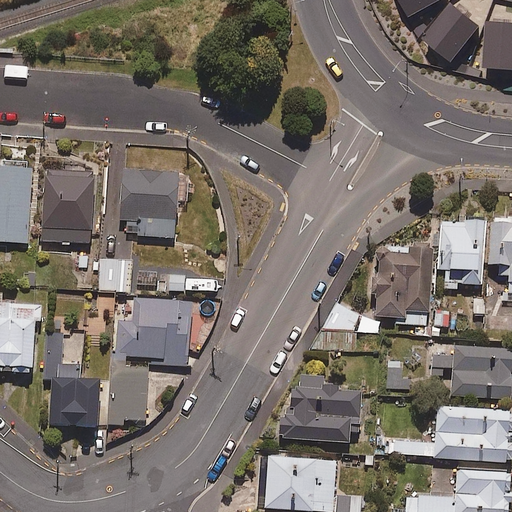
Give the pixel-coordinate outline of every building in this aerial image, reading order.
[(511,22),(490,21),(487,67),(511,68),(511,22)] [(3,163),(2,168),(0,168),(0,242),(28,244),(31,172),(27,172),(27,164),(3,163)] [(42,242),(89,243),(89,234),(94,234),(96,172),(44,170),(42,242)] [(189,176),(123,172),(119,221),(133,222),(132,236),(174,239),(177,201),(187,202),(189,176)] [(499,277),(508,277),(508,293),(502,293),(502,303),(511,303),(511,221),(492,222),(492,227),(489,227),(489,268),(499,267),(499,277)] [(445,273),(444,290),(458,290),(458,286),(482,286),(482,266),(483,225),(439,224),(438,272),(445,273)] [(431,250),(408,248),(407,257),(376,255),(373,317),(396,318),(396,324),(427,325),(431,250)] [(131,260),(98,260),(98,292),(131,292),(131,260)] [(158,271),(136,270),(136,286),(158,287),(158,271)] [(184,275),(166,275),(165,291),(184,291),(184,275)] [(212,281),(189,280),(188,292),(211,293),(212,281)] [(486,298),(471,299),(472,320),(487,319),(486,298)] [(114,357),(127,358),(155,359),(155,365),(187,366),(190,301),(134,299),(133,324),(115,323),(114,357)] [(40,306),(0,304),(0,371),(33,373),(35,321),(40,321),(40,306)] [(450,309),(434,309),(434,329),(450,329),(450,309)] [(80,380),(83,336),(65,334),(46,333),(43,379),(52,380),(49,425),(98,428),(101,382),(80,380)] [(511,399),(511,347),(454,347),(454,355),(433,355),(433,371),(452,371),(451,398),(511,399)] [(127,358),(114,357),(113,426),(124,427),(124,421),(146,422),(148,368),(126,367),(127,358)] [(401,363),(387,362),(387,390),(412,390),(412,380),(401,380),(401,363)] [(360,432),(361,394),(331,393),(331,386),(322,386),(322,379),(303,378),(303,390),(291,390),(291,408),(285,408),(284,419),(281,419),(281,441),(350,443),(350,432),(360,432)] [(511,413),(439,408),(436,444),(389,441),(388,456),(511,464),(511,413)] [(333,511),(336,462),(259,458),(256,510),(291,511),(333,511)] [(404,511),(505,511),(506,504),(511,504),(511,495),(504,495),(505,475),(457,471),(455,497),(418,496),(417,511),(405,510),(404,511)] [(361,511),(361,495),(335,496),(335,511),(361,511)]
